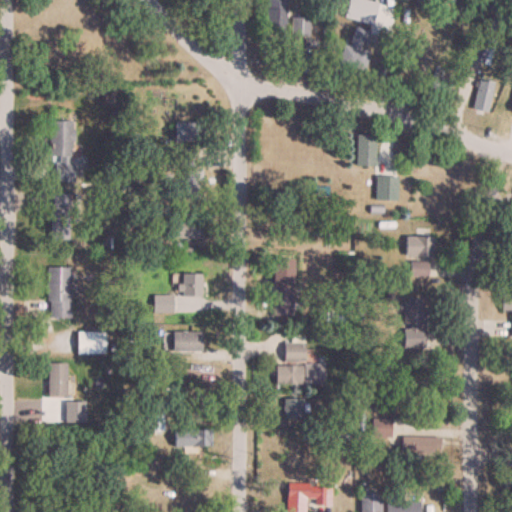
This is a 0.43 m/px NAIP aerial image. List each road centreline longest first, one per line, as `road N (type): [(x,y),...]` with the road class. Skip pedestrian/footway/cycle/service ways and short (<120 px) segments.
road 1 (residential): [(239,511),(239,0)]
road 2 (residential): [(6,511),(6,0)]
road 3 (residential): [(472,511),(474,275),(511,155)]
road 4 (residential): [(241,84),(367,107),(511,155)]
road 5 (residential): [(149,0),(241,84)]
